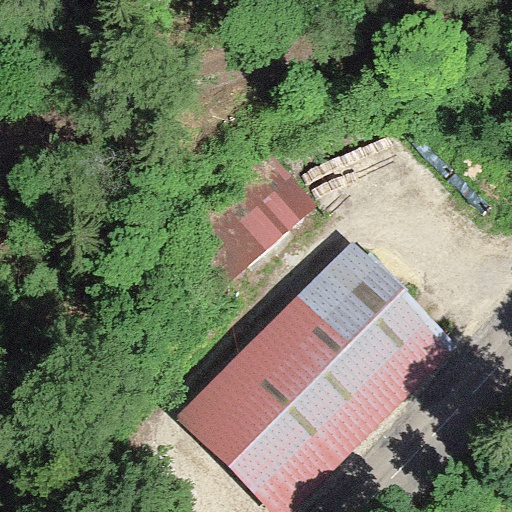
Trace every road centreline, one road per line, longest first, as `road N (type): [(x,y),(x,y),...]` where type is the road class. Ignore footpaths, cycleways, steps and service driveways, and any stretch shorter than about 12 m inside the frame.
road 1 (track): [(511,87),(427,36),(0,165)]
road 2 (tertiary): [(511,360),(379,511)]
